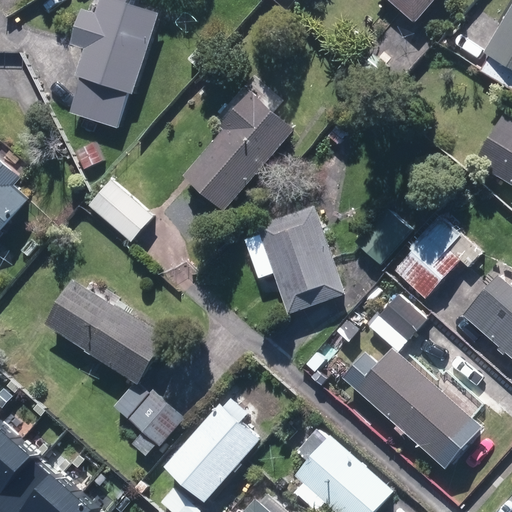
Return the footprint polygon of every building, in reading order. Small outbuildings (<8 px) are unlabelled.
[(77,108),(122,123),(134,90),(136,85),(139,87),(164,12),(135,2),(135,0),(104,0),(101,12),(88,8),(79,35),(99,42),(82,90),(77,108)] [(394,0),(425,26),(446,0),(394,0)] [(511,10),(491,47),(511,59),(511,10)] [(196,59),(202,66),(214,55),(208,49),(196,59)] [(361,74),(371,82),(379,73),(369,65),(361,74)] [(193,172),(233,205),(302,123),(259,87),(230,121),(233,125),(193,172)] [(511,115),(485,158),(511,174),(511,115)] [(96,141),(76,154),(90,175),(110,161),(96,141)] [(0,236),(36,196),(21,183),(28,175),(0,150),(0,236)] [(96,207),(138,243),(160,219),(119,182),(96,207)] [(283,268),(297,308),(351,289),(321,204),(268,222),(270,226),(251,233),(266,275),(283,268)] [(364,244),(388,266),(419,233),(393,211),(364,244)] [(401,273),(433,302),(467,262),(456,251),(469,237),(449,218),(401,273)] [(52,315),(145,375),(173,332),(80,272),(52,315)] [(511,281),(508,278),(474,320),(509,350),(507,353),(511,357),(511,281)] [(385,317),(416,344),(435,320),(405,295),(385,317)] [(367,392),(447,463),(483,422),(402,352),(367,392)] [(140,445),(153,456),(163,445),(167,449),(192,420),(159,392),(156,395),(143,384),(122,408),(150,432),(140,445)] [(174,470),(214,505),(269,443),(249,425),(258,415),(238,398),(174,470)] [(104,511),(109,507),(9,416),(0,425),(0,490),(23,511),(104,511)] [(305,479),(340,511),(386,511),(402,494),(340,438),(337,441),(326,431),(306,453),(318,464),(305,479)] [(142,490),(148,494),(154,488),(148,483),(142,490)] [(168,504),(177,511),(209,511),(183,488),(168,504)] [(295,511),(272,491),(253,511),(295,511)]
